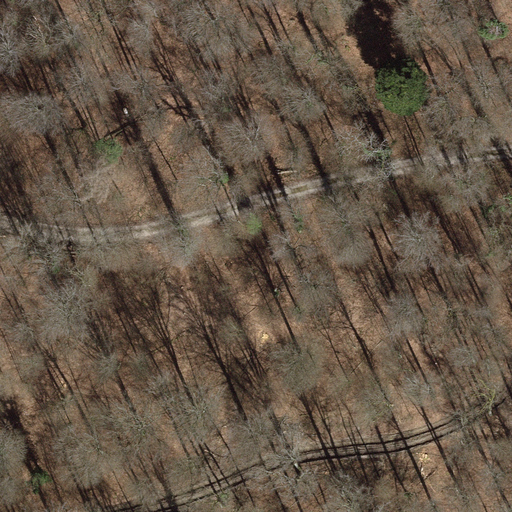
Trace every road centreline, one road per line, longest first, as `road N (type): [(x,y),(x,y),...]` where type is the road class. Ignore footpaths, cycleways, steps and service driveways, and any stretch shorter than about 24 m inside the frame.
road 1 (track): [(0,225),(84,236),(248,212),(511,156)]
road 2 (track): [(129,511),(269,465),(431,432),(511,396)]
